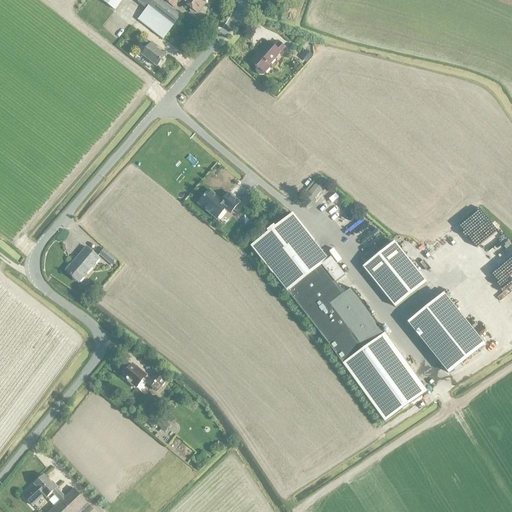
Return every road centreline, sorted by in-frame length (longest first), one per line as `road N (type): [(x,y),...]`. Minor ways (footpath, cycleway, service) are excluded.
road 1 (unclassified): [(0,478),(100,355),(102,334),(40,283),(34,261),(42,242),(223,33),(242,0)]
road 2 (track): [(511,503),(393,318)]
